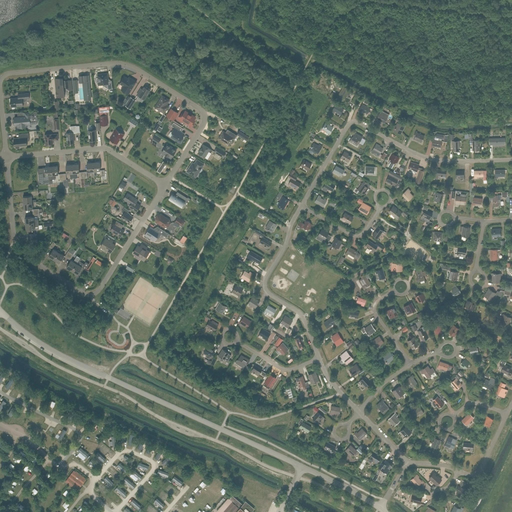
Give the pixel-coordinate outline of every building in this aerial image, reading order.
[(97,81),(97,82),(98,81),(99,85),(103,84),(103,85),(108,89),(112,88),(111,80),(108,81),(107,73),(97,74),(98,77),(97,77),(96,78),(96,79),(96,80),(97,81)] [(89,75),(79,76),(79,82),(84,81),(86,99),(91,99),(89,75)] [(132,78),(131,80),(124,76),(119,83),(123,85),(121,89),(123,91),(128,94),(136,81),(132,78)] [(55,78),(57,97),(65,96),(64,88),(65,86),(69,90),(72,90),(71,80),(65,80),(63,81),(63,77),(55,78)] [(144,99),(151,89),(145,85),(142,89),(141,88),(137,94),(144,99)] [(337,97),(337,98),(342,101),(343,101),(342,101),(347,93),(347,94),(347,93),(349,90),(344,87),(341,90),(342,90),(337,98),(337,97)] [(11,107),(23,106),(23,102),(26,101),(25,98),(29,98),(29,93),(18,93),(18,97),(10,98),(11,107)] [(156,107),(164,112),(168,106),(165,105),(168,100),(162,96),(156,107)] [(130,109),(136,100),(131,97),(125,106),(130,109)] [(345,110),(343,109),(336,104),(332,111),(334,112),(335,111),(340,114),(339,116),(340,114),(343,109),(345,110)] [(372,109),(370,108),(362,104),(358,110),(360,111),(361,110),(367,113),(366,115),(367,113),(370,108),(372,109)] [(99,107),(99,110),(99,112),(100,125),(108,124),(106,112),(109,112),(109,106),(99,107)] [(178,113),(171,108),(166,116),(173,120),(178,113)] [(379,113),(375,120),(377,121),(378,120),(384,123),(387,118),(387,117),(389,115),(381,110),(380,113),(379,113)] [(179,118),(190,125),(192,125),(194,121),(194,120),(195,118),(194,116),(186,111),(184,111),(182,115),(181,115),(179,118)] [(12,120),(12,121),(13,122),(14,123),(15,123),(15,125),(17,125),(17,126),(19,127),(26,126),(27,125),(27,124),(30,123),(30,120),(34,119),(38,122),(37,112),(33,112),(27,112),(27,116),(24,116),(14,117),(14,119),(13,119),(12,120)] [(173,133),(171,136),(175,139),(180,143),(183,139),(182,138),(185,133),(179,130),(181,127),(173,122),(171,125),(174,127),(171,132),(173,133)] [(325,132),(329,134),(333,127),(325,123),(320,131),(322,129),(326,131),(325,132)] [(400,134),(404,126),(397,123),(396,125),(393,124),(392,126),(395,128),(393,130),(400,134)] [(67,142),(74,142),(73,133),(80,132),(79,125),(70,126),(71,132),(68,133),(67,132),(65,135),(67,137),(67,142)] [(109,139),(117,144),(120,139),(121,140),(124,134),(115,128),(113,132),(114,133),(109,139)] [(89,140),(96,140),(95,129),(88,130),(89,140)] [(246,140),(249,136),(239,130),(237,134),(246,140)] [(223,131),(219,138),(226,142),(228,139),(231,141),(233,138),(234,138),(236,135),(230,131),(228,134),(223,131)] [(413,136),(415,137),(413,140),(414,140),(414,139),(418,141),(418,140),(421,141),(421,143),(422,139),(423,139),(423,138),(425,134),(424,134),(424,136),(417,132),(417,131),(416,131),(413,136)] [(19,146),(27,145),(26,141),(29,140),(28,132),(21,133),(22,137),(14,138),(14,146),(15,146),(15,147),(16,147),(16,148),(17,148),(18,148),(19,148),(19,147),(19,146)] [(350,140),(349,142),(357,146),(358,144),(362,136),(362,137),(355,133),(355,132),(356,132),(355,132),(351,140),(350,140)] [(442,139),(443,134),(436,133),(435,138),(436,138),(436,140),(433,139),(431,147),(434,147),(434,146),(440,147),(442,141),(441,141),(441,138),(442,139)] [(45,144),(53,144),(52,140),(58,140),(58,134),(52,134),(45,134),(45,144)] [(161,138),(155,134),(152,138),(158,142),(161,138)] [(459,148),(459,145),(459,140),(452,141),(452,144),(453,144),(453,150),(461,150),(458,150),(458,148),(459,148)] [(317,153),(321,147),(320,147),(321,145),(319,144),(318,145),(313,143),(310,149),(309,151),(308,151),(308,152),(309,152),(309,151),(311,148),(315,150),(314,151),(317,153)] [(372,149),(371,152),(378,157),(378,156),(380,154),(383,148),(380,146),(376,143),(372,149)] [(167,144),(161,152),(171,158),(176,149),(167,144)] [(207,154),(208,151),(209,152),(211,149),(203,144),(203,145),(202,146),(202,147),(200,150),(199,150),(198,152),(198,153),(205,157),(206,157),(207,155),(207,154)] [(226,152),(217,147),(214,152),(223,157),(226,152)] [(348,162),(351,156),(352,156),(353,155),(350,153),(349,154),(344,151),(339,160),(341,157),(343,158),(343,159),(344,160),(345,159),(348,161),(347,162),(348,162)] [(389,158),(390,159),(388,163),(394,166),(396,162),(397,163),(399,158),(398,158),(396,155),(393,155),(391,154),(389,158)] [(186,171),(189,173),(189,172),(194,176),(198,170),(200,171),(201,171),(202,169),(202,168),(201,168),(204,163),(197,159),(194,163),(192,162),(189,168),(188,167),(186,171)] [(306,172),(311,164),(304,160),(299,168),(301,165),(305,167),(304,168),(307,170),(306,172)] [(410,162),(408,168),(409,168),(413,169),(413,170),(416,171),(417,169),(419,170),(420,170),(416,182),(417,182),(416,183),(419,184),(420,183),(424,171),(421,170),(422,170),(422,168),(418,167),(419,165),(410,162)] [(336,165),(333,171),(341,176),(344,170),(336,165)] [(38,173),(39,184),(40,184),(44,184),(44,183),(44,180),(52,179),(52,183),(52,184),(53,184),(52,179),(51,166),(45,167),(45,172),(42,173),(40,173),(39,173),(38,173)] [(377,167),(374,167),(365,166),(365,174),(367,174),(367,172),(374,173),(374,175),(374,173),(374,167),(377,167)] [(438,179),(438,175),(441,175),(441,176),(442,176),(445,176),(445,179),(446,170),(448,170),(446,170),(436,169),(435,179),(438,179)] [(460,180),(464,180),(464,170),(455,171),(456,180),(456,178),(458,178),(459,178),(459,177),(463,177),(463,180),(460,180)] [(504,170),(506,170),(504,170),(495,170),(495,178),(497,177),(497,176),(504,176),(504,178),(504,176),(504,170)] [(290,173),(287,177),(291,179),(288,184),(297,189),(300,183),(292,179),(294,176),(290,173)] [(394,187),(398,180),(397,180),(389,175),(385,182),(386,181),(391,183),(392,184),(395,185),(394,187)] [(370,189),(365,185),(367,182),(362,179),(364,180),(362,183),(360,182),(362,183),(358,189),(356,188),(355,188),(366,195),(364,194),(368,188),(370,189)] [(335,186),(335,185),(327,181),(324,186),(322,189),(326,192),(328,189),(332,190),(332,191),(332,190),(332,191),(335,186)] [(408,201),(413,196),(409,192),(410,191),(409,189),(408,190),(407,189),(402,194),(405,197),(405,196),(408,200),(406,203),(406,202),(405,203),(406,203),(408,201)] [(178,204),(180,205),(180,204),(182,206),(187,198),(177,191),(175,195),(172,192),(169,197),(171,199),(171,200),(174,202),(178,204)] [(441,201),(444,191),(442,191),(441,193),(433,191),(436,192),(435,195),(433,202),(434,200),(441,201)] [(137,199),(132,196),(127,193),(123,199),(131,204),(129,207),(136,211),(140,205),(136,202),(137,199)] [(466,194),(461,193),(460,196),(456,196),(455,202),(465,204),(466,194)] [(492,195),(493,206),(500,206),(500,205),(503,205),(503,204),(503,201),(502,201),(500,201),(500,199),(501,199),(501,194),(492,195)] [(323,207),(326,201),(328,202),(330,199),(325,196),(324,200),(320,198),(321,196),(318,195),(315,202),(323,207)] [(290,201),(283,197),(279,203),(277,202),(279,203),(277,206),(279,206),(285,210),(285,209),(285,208),(285,210),(283,209),(288,200),(290,201)] [(481,204),(482,198),(473,197),(472,204),(475,205),(475,203),(481,204),(481,206),(481,204)] [(367,214),(370,207),(362,202),(359,209),(367,214)] [(422,208),(425,210),(422,216),(428,218),(427,220),(429,221),(432,213),(427,210),(428,207),(424,205),(422,208)] [(129,222),(133,216),(128,213),(129,210),(124,207),(121,211),(124,213),(121,217),(129,222)] [(393,207),(389,212),(391,214),(391,215),(394,218),(396,216),(397,217),(401,212),(396,208),(395,209),(393,207)] [(350,223),(353,218),(345,213),(341,219),(344,221),(345,220),(350,223)] [(168,226),(170,223),(169,219),(165,217),(164,217),(160,214),(157,215),(155,218),(156,222),(164,227),(168,226)] [(184,222),(183,220),(178,216),(174,221),(180,225),(183,224),(184,222)] [(120,236),(124,230),(120,227),(122,224),(116,220),(110,230),(120,236)] [(269,220),(265,228),(268,229),(267,229),(268,230),(272,232),(276,224),(269,220)] [(303,228),(304,226),(305,228),(309,229),(310,229),(312,225),(311,224),(309,222),(305,221),(304,221),(303,223),(299,222),(298,225),(301,227),(303,228)] [(469,236),(470,228),(460,226),(459,231),(462,231),(462,236),(463,236),(465,236),(468,236),(469,236)] [(166,231),(160,227),(157,231),(151,227),(149,230),(148,230),(144,236),(150,239),(151,238),(154,240),(157,236),(158,237),(160,233),(163,235),(166,231)] [(385,232),(378,227),(373,235),(372,235),(380,240),(377,238),(383,231),(385,232)] [(497,236),(501,236),(500,228),(491,229),(492,239),(492,235),(497,235),(497,236)] [(322,229),(318,235),(324,239),(325,239),(329,241),(331,236),(329,235),(328,236),(327,235),(327,234),(328,233),(322,229)] [(441,241),(442,233),(442,232),(442,233),(434,232),(433,238),(436,238),(436,240),(441,241)] [(113,240),(110,238),(106,236),(105,237),(106,238),(100,246),(104,248),(103,250),(106,252),(107,250),(111,252),(115,244),(112,242),(113,240)] [(258,245),(260,243),(268,248),(267,250),(271,242),(263,237),(258,245)] [(332,244),(338,248),(341,244),(340,243),(341,240),(337,238),(335,237),(333,240),(334,241),(332,244)] [(366,245),(370,248),(374,251),(372,253),(377,246),(369,240),(364,247),(366,245)] [(388,249),(376,242),(375,244),(384,250),(383,251),(385,253),(388,249)] [(143,259),(149,251),(146,249),(145,250),(138,245),(133,253),(136,255),(135,257),(139,259),(140,258),(143,259)] [(360,255),(359,253),(357,252),(349,247),(345,254),(347,255),(348,253),(354,257),(352,259),(353,259),(354,257),(356,258),(358,257),(360,255)] [(463,258),(463,257),(465,257),(466,249),(458,248),(457,254),(459,255),(459,258),(463,258)] [(54,259),(59,251),(58,250),(57,251),(53,249),(49,256),(54,259)] [(490,250),(490,253),(491,259),(497,259),(497,249),(488,249),(488,250),(490,250)] [(61,252),(59,251),(54,259),(59,263),(64,255),(60,253),(61,252)] [(250,251),(246,257),(252,261),(253,260),(259,263),(262,258),(250,251)] [(72,270),(77,262),(80,258),(77,256),(73,261),(71,260),(66,267),(72,270)] [(93,257),(89,264),(85,269),(88,271),(96,259),(93,257)] [(83,267),(84,265),(80,262),(81,259),(80,258),(77,262),(72,270),(77,274),(80,270),(82,267),(83,267)] [(389,261),(388,266),(392,266),(392,270),(400,270),(401,264),(403,264),(393,263),(393,262),(389,261)] [(419,281),(424,279),(421,269),(420,269),(420,268),(416,270),(417,271),(415,271),(417,278),(416,278),(417,281),(419,280),(419,281)] [(385,280),(386,280),(385,277),(383,269),(375,271),(376,273),(377,273),(379,279),(377,279),(377,280),(379,279),(385,278),(385,280)] [(459,272),(449,270),(450,270),(449,278),(447,278),(457,280),(456,280),(458,272),(459,272)] [(248,281),(253,274),(249,272),(249,273),(245,271),(241,277),(248,281)] [(358,280),(363,287),(369,283),(367,279),(369,278),(366,273),(360,276),(362,278),(358,280)] [(501,274),(501,273),(491,273),(493,273),(492,281),(491,281),(501,282),(501,281),(500,281),(500,274),(501,274)] [(242,288),(241,288),(242,286),(238,283),(237,285),(236,285),(236,284),(231,293),(232,291),(239,295),(237,297),(238,297),(243,288),(242,288)] [(456,297),(460,294),(460,293),(459,290),(457,288),(456,286),(452,289),(452,290),(453,293),(455,295),(456,297)] [(504,288),(496,286),(496,291),(497,291),(495,293),(488,288),(489,289),(484,295),(483,294),(483,295),(487,297),(486,299),(486,300),(488,302),(490,301),(491,300),(492,300),(490,299),(493,295),(495,296),(497,294),(500,296),(503,291),(504,291),(504,288)] [(422,301),(425,298),(423,293),(418,295),(415,298),(417,302),(422,301)] [(254,308),(260,300),(259,301),(252,297),(253,296),(253,295),(247,304),(248,304),(248,303),(255,307),(254,308)] [(364,306),(366,300),(358,297),(357,302),(362,304),(361,305),(364,306)] [(477,307),(474,304),(473,303),(470,301),(467,301),(466,301),(464,305),(465,305),(467,308),(471,310),(475,310),(477,307)] [(215,308),(223,313),(227,306),(219,302),(215,308)] [(407,314),(415,310),(411,303),(403,307),(407,314)] [(268,305),(264,311),(263,313),(265,314),(267,311),(273,314),(271,316),(273,314),(276,310),(268,305)] [(389,318),(397,314),(394,307),(386,311),(389,318)] [(348,317),(349,317),(349,316),(355,317),(355,318),(357,318),(359,312),(349,310),(348,317)] [(511,318),(504,314),(500,321),(503,322),(501,324),(502,326),(504,327),(506,327),(507,324),(509,326),(509,325),(507,324),(511,318)] [(284,316),(280,323),(282,324),(285,326),(288,327),(293,320),(292,320),(288,317),(287,318),(284,316)] [(247,327),(251,321),(243,317),(240,322),(244,325),(247,327)] [(327,328),(335,322),(331,317),(324,323),(327,328)] [(212,329),(214,330),(218,324),(214,321),(213,322),(209,320),(206,325),(211,328),(210,329),(211,329),(212,329)] [(434,333),(441,333),(440,323),(431,324),(434,324),(435,327),(434,327),(434,333)] [(371,324),(364,328),(364,327),(361,329),(363,333),(366,331),(368,335),(375,330),(371,324)] [(454,337),(459,329),(453,324),(448,332),(454,337)] [(421,329),(418,331),(422,341),(428,338),(425,331),(424,330),(426,329),(424,326),(420,328),(421,329)] [(473,336),(476,330),(468,327),(464,333),(467,335),(467,333),(473,336)] [(266,339),(270,333),(263,329),(259,334),(264,336),(263,337),(266,339)] [(337,345),(343,342),(337,333),(332,336),(337,345)] [(414,337),(411,333),(409,335),(408,335),(411,339),(408,341),(407,341),(412,349),(413,348),(412,348),(418,344),(418,345),(413,337),(414,337)] [(298,348),(304,346),(300,336),(295,339),(298,348)] [(377,347),(383,342),(379,336),(372,340),(377,347)] [(279,349),(283,354),(289,349),(283,342),(276,348),(278,350),(279,349)] [(206,357),(209,359),(210,356),(212,357),(215,353),(213,352),(214,349),(208,345),(203,353),(207,354),(206,357)] [(470,354),(478,353),(477,345),(469,347),(470,354)] [(231,355),(228,353),(229,353),(223,349),(218,355),(225,360),(225,359),(227,361),(231,355)] [(347,364),(353,359),(346,351),(341,355),(347,364)] [(388,362),(394,358),(390,352),(383,356),(388,362)] [(237,360),(235,362),(243,367),(245,365),(244,365),(245,363),(247,361),(248,362),(249,360),(245,357),(241,355),(237,360)] [(468,363),(469,362),(465,359),(464,360),(461,361),(460,365),(460,366),(463,369),(464,368),(467,366),(468,363)] [(453,366),(448,364),(440,361),(437,368),(440,369),(440,368),(446,370),(448,365),(449,365),(452,366),(453,366)] [(511,368),(504,365),(502,364),(500,363),(499,365),(503,367),(502,370),(509,374),(508,376),(509,376),(509,374),(510,374),(511,369),(511,368)] [(353,375),(361,370),(357,364),(349,369),(350,371),(350,372),(351,372),(353,375)] [(251,371),(258,375),(256,378),(262,369),(255,365),(249,374),(250,374),(251,371)] [(432,368),(430,369),(427,366),(421,370),(423,373),(424,372),(428,378),(431,376),(430,374),(432,373),(435,371),(432,368)] [(311,382),(318,379),(315,372),(308,374),(311,382)] [(270,375),(265,382),(263,385),(268,389),(275,378),(270,375)] [(412,387),(417,383),(413,378),(414,377),(412,375),(406,379),(412,387)] [(304,389),(306,388),(305,385),(305,384),(305,382),(302,376),(296,378),(297,381),(298,381),(300,386),(299,386),(299,387),(303,386),(304,389)] [(371,381),(370,382),(365,377),(366,376),(365,376),(357,383),(357,384),(359,382),(364,387),(362,389),(371,381)] [(483,385),(482,385),(483,385),(486,386),(486,387),(486,388),(486,387),(490,389),(491,387),(492,388),(493,385),(495,383),(496,380),(491,377),(489,380),(489,381),(485,379),(484,381),(484,382),(483,385)] [(456,378),(451,381),(455,386),(454,386),(454,387),(453,388),(455,390),(456,389),(462,385),(456,378)] [(498,387),(496,392),(501,395),(501,396),(504,397),(503,397),(505,393),(506,393),(506,392),(507,389),(507,390),(508,390),(507,389),(506,390),(504,388),(501,387),(503,383),(501,382),(499,386),(498,387)] [(17,385),(11,393),(15,396),(21,388),(17,385)] [(287,391),(289,395),(289,397),(293,397),(290,385),(286,386),(287,388),(283,389),(284,391),(287,391)] [(399,385),(392,391),(391,391),(397,398),(403,394),(404,395),(405,394),(406,395),(408,394),(402,385),(400,387),(399,385)] [(443,396),(441,393),(441,392),(439,390),(437,387),(434,389),(436,392),(437,392),(439,394),(439,395),(440,397),(441,398),(443,396)] [(439,408),(444,404),(437,396),(433,400),(434,402),(432,404),(434,407),(436,405),(439,408)] [(36,397),(31,405),(36,408),(40,400),(36,397)] [(382,413),(388,407),(383,401),(384,400),(383,399),(376,405),(382,413)] [(50,402),(45,411),(50,413),(54,404),(50,402)] [(60,405),(56,414),(61,416),(65,407),(60,405)] [(327,412),(320,406),(318,408),(326,414),(327,412)] [(331,406),(330,412),(330,414),(335,415),(336,413),(339,414),(340,407),(331,406)] [(421,414),(423,412),(420,407),(412,412),(415,416),(420,413),(421,414)] [(73,411),(69,420),(73,422),(77,413),(73,411)] [(320,420),(323,417),(318,412),(313,418),(318,423),(320,421),(320,420)] [(395,425),(400,420),(396,416),(397,415),(395,413),(389,419),(395,425)] [(472,423),(470,421),(473,418),(469,413),(462,420),(463,421),(466,425),(469,422),(470,421),(472,423)] [(24,414),(19,422),(23,424),(28,416),(24,414)] [(83,427),(88,419),(84,416),(79,425),(83,427)] [(493,419),(487,416),(483,423),(490,426),(493,419)] [(33,417),(28,425),(32,428),(38,420),(33,417)] [(93,422),(87,429),(91,432),(97,425),(93,422)] [(301,423),(299,427),(308,432),(311,427),(303,422),(302,422),(301,423)] [(406,426),(400,431),(405,437),(412,431),(406,426)] [(63,428),(57,436),(61,438),(67,431),(63,428)] [(360,439),(366,433),(362,428),(357,433),(356,432),(354,433),(360,439)] [(54,440),(45,436),(43,440),(52,444),(54,440)] [(447,439),(444,445),(448,447),(449,446),(453,448),(455,442),(457,439),(453,437),(449,436),(447,439)] [(441,439),(434,437),(431,446),(437,448),(438,444),(439,444),(441,439)] [(324,447),(333,451),(336,446),(327,442),(324,447)] [(463,450),(472,451),(473,443),(469,443),(463,442),(462,450),(463,450)] [(68,448),(60,443),(57,447),(65,453),(68,448)] [(101,448),(108,455),(111,451),(103,445),(101,448)] [(357,451),(354,448),(350,445),(345,450),(347,452),(348,451),(353,455),(357,451)] [(88,454),(81,448),(78,452),(85,458),(88,454)] [(368,461),(371,462),(372,461),(376,464),(375,465),(376,465),(380,458),(375,455),(376,454),(372,452),(368,461)] [(169,454),(162,461),(165,464),(172,457),(169,454)] [(134,461),(125,456),(123,459),(132,464),(134,461)] [(386,474),(392,464),(386,460),(384,463),(382,462),(379,467),(382,470),(382,471),(386,474)] [(65,480),(78,489),(85,479),(73,470),(65,480)] [(142,477),(135,470),(132,473),(139,480),(142,477)] [(437,485),(441,480),(437,476),(436,475),(433,472),(433,473),(429,477),(437,485)] [(422,481),(418,478),(419,476),(417,474),(411,479),(415,483),(414,483),(417,486),(420,483),(423,486),(425,484),(423,481),(422,481)] [(115,484),(108,477),(106,480),(112,487),(115,484)] [(183,483),(176,477),(173,479),(180,486),(183,483)] [(135,485),(128,478),(125,481),(132,488),(135,485)] [(467,489),(463,488),(465,484),(461,482),(460,485),(461,485),(460,487),(458,486),(456,490),(457,491),(456,494),(462,497),(465,493),(467,489)] [(107,491),(101,484),(98,487),(104,494),(107,491)] [(177,492),(170,485),(167,488),(174,495),(177,492)] [(126,493),(120,486),(117,489),(123,496),(126,493)] [(155,494),(149,487),(146,490),(153,497),(155,494)] [(420,503),(422,496),(420,496),(420,493),(416,492),(416,495),(412,494),(410,501),(420,503)] [(119,500),(112,494),(109,497),(116,503),(119,500)] [(232,501),(222,511),(250,511),(251,511),(254,509),(245,501),(243,504),(232,495),(229,498),(232,501)] [(140,506),(133,500),(130,502),(137,509),(140,506)]
